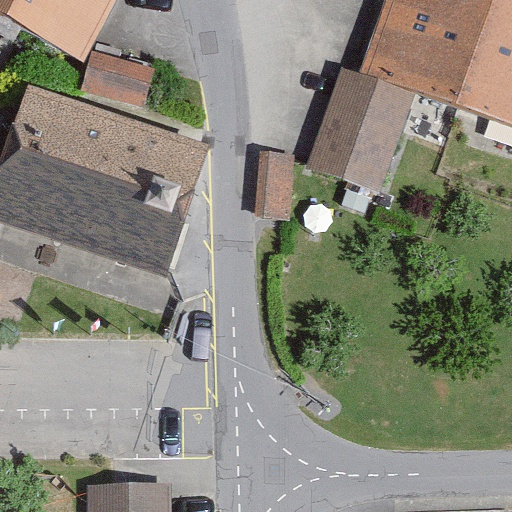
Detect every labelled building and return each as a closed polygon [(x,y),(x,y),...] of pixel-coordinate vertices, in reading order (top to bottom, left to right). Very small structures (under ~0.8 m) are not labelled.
[(0,0),(0,28),(85,71),(120,0),(0,0)] [(511,0),(390,0),(361,87),(414,106),(511,139),(511,0)] [(99,54),(91,96),(157,108),(165,66),(99,54)] [(414,106),(340,82),(306,184),(381,209),(414,106)] [(215,160),(31,99),(0,189),(0,230),(169,291),(215,160)] [(289,218),(296,155),(265,152),(259,214),(289,218)] [(169,291),(0,230),(0,270),(156,327),(169,291)] [(171,511),(172,492),(85,492),(85,511),(171,511)]
